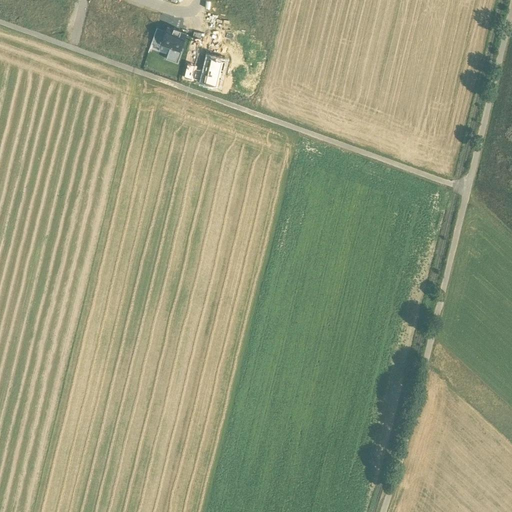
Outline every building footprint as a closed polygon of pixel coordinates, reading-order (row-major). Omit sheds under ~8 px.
[(146,19),(130,13),(122,35),(138,40),(145,24),(146,19)] [(145,24),(138,40),(150,45),(152,41),(157,28),(145,24)] [(166,26),(165,31),(160,44),(169,48),(179,51),(180,50),(186,34),(180,31),(180,30),(173,28),(173,29),(166,26)] [(165,31),(157,28),(152,41),(160,44),(165,31)] [(179,51),(169,48),(165,58),(177,63),(182,51),(180,50),(179,51)] [(227,60),(206,55),(203,69),(195,68),(193,80),(221,87),(227,60)] [(183,78),(193,80),(195,68),(196,66),(187,64),(183,78)]
